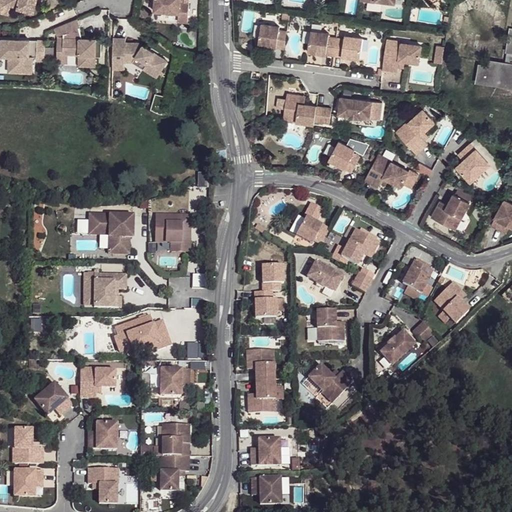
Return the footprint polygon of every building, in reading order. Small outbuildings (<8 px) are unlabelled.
[(0,0),(0,4),(0,5),(4,6),(4,5),(20,9),(22,1),(16,0),(0,0)] [(154,0),(153,11),(178,13),(177,20),(187,22),(188,0),(154,0)] [(55,31),(56,35),(63,33),(62,37),(62,54),(66,54),(78,54),(78,65),(95,66),(95,38),(72,37),(72,29),(80,25),(76,18),(51,28),(53,32),(55,31)] [(284,49),(287,31),(279,30),(280,27),(261,24),(258,45),(284,49)] [(511,29),(510,29),(507,51),(511,51),(511,64),(505,63),(490,61),(489,68),(480,66),(477,83),(511,87),(511,29)] [(334,56),(336,38),(329,37),(329,34),(311,31),(308,52),(334,56)] [(62,37),(56,36),(56,63),(67,63),(66,54),(62,54),(62,37)] [(334,56),(360,59),(363,39),(344,36),(344,39),(336,38),(334,56)] [(28,38),(0,37),(0,69),(30,71),(31,55),(27,55),(28,38)] [(124,37),(112,37),(112,61),(124,61),(131,62),(154,78),(165,61),(137,42),(124,42),(124,37)] [(402,43),(387,41),(382,71),(398,73),(399,69),(399,62),(405,63),(419,65),(421,47),(402,44),(402,43)] [(300,97),(287,95),(284,121),(314,126),(314,125),(317,107),(304,106),(299,105),(300,97)] [(373,102),(342,98),(339,115),(350,117),(350,119),(360,120),(360,118),(370,120),(373,102)] [(332,110),(317,107),(314,125),(329,127),(332,110)] [(407,122),(396,133),(418,155),(429,144),(425,141),(421,136),(425,132),(435,122),(422,110),(408,123),(407,122)] [(421,136),(425,141),(429,137),(425,132),(421,136)] [(336,146),(328,161),(351,173),(361,155),(345,146),(337,142),(336,146)] [(470,144),(459,154),(465,160),(463,162),(456,169),(471,183),(490,165),(484,159),(478,153),(470,144)] [(482,149),(478,153),(484,159),(488,155),(482,149)] [(260,154),(254,157),(258,165),(263,163),(260,154)] [(393,161),(379,154),(365,181),(378,188),(380,184),(384,178),(388,181),(401,188),(409,172),(392,163),(393,161)] [(384,178),(380,184),(385,187),(388,181),(384,178)] [(459,185),(455,193),(470,201),(475,193),(459,185)] [(455,193),(453,194),(447,204),(445,208),(438,204),(431,217),(455,230),(471,202),(455,193)] [(511,201),(505,197),(491,225),(503,232),(507,225),(510,226),(511,227),(511,201)] [(440,200),(438,204),(445,208),(447,204),(440,200)] [(133,215),(89,214),(88,231),(109,231),(108,235),(108,254),(129,254),(129,238),(133,238),(133,215)] [(174,215),(154,215),(154,241),(171,241),(170,251),(188,251),(188,223),(175,223),(174,215)] [(295,234),(303,217),(298,215),(290,232),(295,234)] [(320,244),(329,229),(305,216),(296,235),(312,244),(314,240),(320,244)] [(356,229),(341,257),(357,265),(363,254),(366,249),(373,253),(380,241),(356,229)] [(366,249),(363,254),(371,258),(373,253),(366,249)] [(421,295),(430,278),(427,277),(431,270),(429,269),(430,267),(418,260),(416,262),(415,262),(403,285),(408,287),(421,295)] [(324,286),(334,291),(342,276),(314,261),(306,276),(316,282),(315,283),(324,287),(324,286)] [(260,265),(261,291),(271,291),(279,291),(278,283),(282,283),(281,264),(260,265)] [(96,270),(92,270),(91,307),(115,307),(115,297),(111,296),(111,289),(123,289),(124,274),(96,274),(96,270)] [(359,272),(352,286),(366,293),(373,279),(359,272)] [(432,300),(454,323),(467,310),(458,301),(455,297),(461,291),(452,281),(432,300)] [(421,295),(408,287),(404,294),(417,301),(421,295)] [(261,291),(253,291),(254,318),(275,317),(275,298),(271,299),(271,291),(261,291)] [(461,291),(455,297),(458,301),(464,295),(461,291)] [(319,341),(346,341),(345,327),(337,327),(337,322),(336,309),(318,310),(319,341)] [(117,337),(114,338),(119,353),(131,349),(133,354),(150,347),(152,352),(170,345),(162,321),(153,325),(150,316),(115,329),(117,337)] [(423,321),(411,331),(422,342),(433,332),(423,321)] [(388,345),(380,352),(392,365),(415,344),(403,331),(395,338),(394,337),(387,343),(388,345)] [(273,349),(246,350),(247,364),(255,364),(255,369),(255,381),(274,381),(273,349)] [(321,392),(333,402),(354,380),(342,369),(339,373),(334,378),(330,374),(320,365),(308,377),(322,391),(321,392)] [(95,368),(80,368),(79,399),(95,399),(95,394),(95,387),(101,387),(115,387),(115,370),(95,369),(95,368)] [(189,384),(189,370),(160,369),(160,396),(180,396),(181,387),(181,384),(189,384)] [(335,369),(330,374),(334,378),(339,373),(335,369)] [(274,381),(255,381),(256,394),(256,399),(248,400),(248,413),(275,412),(274,381)] [(62,414),(73,405),(54,383),(34,400),(47,415),(54,410),(57,407),(62,414)] [(88,434),(88,449),(116,449),(117,422),(96,422),(96,431),(96,435),(88,434)] [(162,424),(162,455),(180,456),(181,438),(189,438),(189,424),(162,424)] [(12,448),(12,463),(42,463),(43,448),(38,448),(31,448),(31,442),(31,428),(14,428),(13,448),(12,448)] [(181,438),(180,456),(189,456),(189,438),(181,438)] [(250,451),(250,465),(279,465),(279,438),(258,439),(258,448),(258,451),(250,451)] [(140,443),(140,455),(149,455),(149,443),(140,443)] [(162,455),(159,455),(159,471),(160,471),(160,491),(178,491),(178,477),(178,471),(185,471),(189,471),(190,456),(189,456),(180,456),(162,455)] [(118,483),(118,467),(87,467),(87,483),(92,483),(99,483),(99,489),(99,503),(116,503),(116,483),(118,483)] [(42,485),(42,471),(14,471),(13,497),(34,497),(34,488),(34,485),(42,485)] [(279,477),(251,478),(251,492),(259,492),(259,495),(260,504),(280,503),(279,477)] [(289,504),(288,478),(280,478),(282,504),(289,504)]
